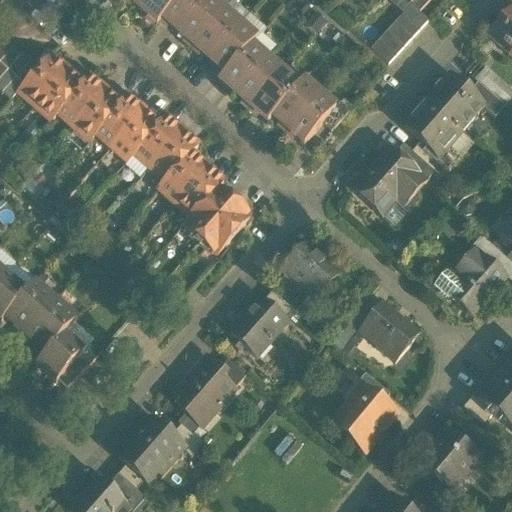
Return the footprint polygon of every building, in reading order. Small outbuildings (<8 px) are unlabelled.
[(123,0),(139,14),(151,0),(123,0)] [(179,0),(151,0),(139,14),(155,28),(160,22),(179,0)] [(179,0),(160,22),(176,36),(207,0),(206,0),(179,0)] [(176,36),(192,50),(223,14),(207,0),(176,36)] [(415,0),(410,7),(419,15),(432,0),(415,0)] [(428,24),(419,15),(410,7),(370,51),(388,67),(428,24)] [(511,12),(489,39),(511,59),(511,12)] [(192,50),(207,64),(239,28),(223,14),(192,50)] [(239,28),(207,64),(223,78),(249,48),(255,42),(239,28)] [(0,48),(0,95),(10,104),(37,73),(5,43),(0,48)] [(234,98),(265,62),(249,48),(223,78),(218,84),(234,98)] [(17,96),(34,111),(66,74),(50,60),(17,96)] [(249,112),(281,76),(265,62),(234,98),(249,112)] [(82,88),(66,74),(34,111),(50,125),(56,117),(82,88)] [(297,90),(281,76),(249,112),(265,126),(271,120),(297,90)] [(476,87),(495,103),(501,96),(504,92),(486,77),(476,87)] [(448,78),(424,105),(460,137),(482,112),(484,110),(468,96),(448,78)] [(89,81),(82,88),(56,117),(72,131),(105,94),(89,81)] [(271,120),(286,134),(318,98),(302,84),(297,90),(271,120)] [(504,111),(495,103),(476,87),(468,96),(484,110),(482,112),(494,122),(504,111)] [(120,108),(105,94),(72,131),(88,145),(95,138),(120,108)] [(495,103),(504,111),(510,104),(501,96),(495,103)] [(318,98),(286,134),(303,148),(321,128),(334,113),(334,112),(318,98)] [(127,101),(120,108),(95,138),(110,152),(143,115),(127,101)] [(460,137),(424,105),(401,131),(419,147),(437,163),(438,162),(460,137)] [(321,128),(330,136),(349,115),(339,106),(334,112),(334,113),(321,128)] [(159,129),(143,115),(110,152),(126,166),(133,158),(159,129)] [(165,122),(159,129),(133,158),(149,172),(181,136),(165,122)] [(30,148),(40,136),(31,128),(20,140),(30,148)] [(197,150),(181,136),(149,172),(164,186),(190,157),(197,150)] [(411,156),(433,176),(441,183),(450,172),(438,162),(437,163),(419,147),(411,156)] [(426,185),(433,176),(411,156),(402,148),(394,158),(426,185)] [(388,152),(378,164),(384,169),(394,158),(388,152)] [(206,171),(190,157),(164,186),(158,194),(174,208),(206,171)] [(139,183),(149,172),(133,158),(126,166),(124,169),(139,183)] [(351,195),(381,221),(395,205),(403,211),(426,185),(394,158),(384,169),(378,164),(351,195)] [(222,186),(206,171),(174,208),(190,222),(216,193),(222,186)] [(44,195),(28,180),(21,189),(37,203),(44,195)] [(220,197),(216,193),(190,222),(184,229),(183,230),(188,234),(186,235),(211,257),(212,256),(216,259),(249,222),(245,219),(246,218),(221,196),(220,197)] [(511,225),(498,241),(511,252),(511,225)] [(313,303),(315,304),(338,279),(304,250),(282,275),(286,278),(304,294),(313,303)] [(448,300),(471,320),(506,281),(474,253),(459,270),(467,276),(460,284),(458,286),(445,275),(433,289),(447,302),(448,300)] [(0,276),(5,281),(13,272),(16,269),(0,255),(0,276)] [(452,277),(460,284),(467,276),(459,270),(452,277)] [(25,298),(33,289),(13,272),(5,281),(25,298)] [(270,297),(288,312),(304,294),(286,278),(270,296),(270,297)] [(25,298),(5,281),(0,286),(0,325),(3,323),(25,298)] [(33,289),(25,298),(3,323),(24,341),(50,311),(40,301),(43,298),(33,289)] [(288,312),(291,315),(299,322),(303,317),(302,316),(313,303),(304,294),(288,312)] [(262,306),(283,324),(291,315),(288,312),(270,297),(262,306)] [(227,337),(256,363),(257,361),(254,358),(265,346),(268,349),(287,328),(283,324),(262,306),(258,302),(227,337)] [(359,338),(394,367),(418,338),(382,308),(368,325),(358,337),(359,338)] [(61,320),(50,311),(24,341),(44,359),(62,340),(73,328),(75,325),(64,316),(61,320)] [(333,345),(345,354),(359,338),(358,337),(368,325),(357,316),(333,345)] [(62,340),(82,357),(92,345),(73,328),(62,340)] [(82,357),(62,340),(44,359),(35,370),(55,387),(56,386),(78,362),(82,357)] [(511,361),(497,378),(511,390),(511,361)] [(56,386),(65,393),(86,369),(78,362),(56,386)] [(185,418),(196,429),(211,412),(216,416),(235,396),(233,395),(221,384),(225,380),(218,374),(207,363),(186,386),(185,385),(173,398),(181,405),(176,410),(185,418)] [(221,384),(233,395),(245,381),(227,364),(218,374),(225,380),(221,384)] [(360,393),(380,409),(389,398),(364,378),(354,390),(359,394),(360,393)] [(511,390),(497,378),(476,402),(475,403),(492,418),(511,435),(511,390)] [(350,442),(367,455),(395,422),(380,409),(360,393),(359,394),(359,395),(363,398),(355,408),(351,404),(330,429),(348,444),(350,442)] [(359,395),(351,404),(355,408),(363,398),(359,395)] [(462,412),(483,428),(492,418),(475,403),(476,402),(473,400),(462,412)] [(199,432),(196,429),(185,418),(177,427),(180,430),(191,440),(199,432)] [(143,486),(145,488),(166,465),(171,469),(182,456),(183,455),(169,443),(170,442),(150,425),(116,463),(125,470),(143,486)] [(182,456),(190,464),(202,450),(191,440),(180,430),(170,442),(169,443),(183,455),(182,456)] [(419,467),(451,493),(477,461),(446,435),(419,467)] [(166,465),(145,488),(150,492),(171,469),(166,465)] [(125,470),(117,479),(135,495),(143,486),(125,470)] [(135,495),(117,479),(105,492),(120,505),(119,507),(122,509),(124,511),(136,511),(145,503),(135,495)] [(71,511),(113,511),(119,507),(120,505),(105,492),(96,485),(71,511)] [(420,510),(422,511),(436,511),(438,509),(421,495),(413,504),(420,510)] [(381,511),(402,511),(390,502),(382,511),(381,511)]
